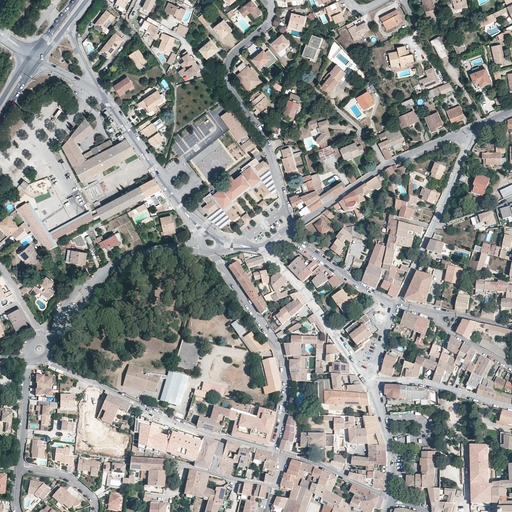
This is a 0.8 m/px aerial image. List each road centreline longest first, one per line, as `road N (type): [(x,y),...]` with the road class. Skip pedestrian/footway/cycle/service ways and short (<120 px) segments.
road 1 (residential): [(47,355),(188,427),(275,451)]
road 2 (residential): [(268,0),(269,22),(230,57),(225,78),(261,132),(286,209)]
road 3 (residential): [(275,451),(284,363),(215,252)]
road 4 (residential): [(473,125),(387,164),(291,228)]
road 5 (residential): [(398,304),(473,125)]
road 6 (residential): [(200,244),(121,263),(47,343)]
road 7 (residential): [(262,247),(369,381)]
road 8 (residential): [(190,218),(95,90)]
road 9 (residential): [(369,381),(427,384),(511,407)]
road 10 (residential): [(398,304),(298,243),(291,228)]
